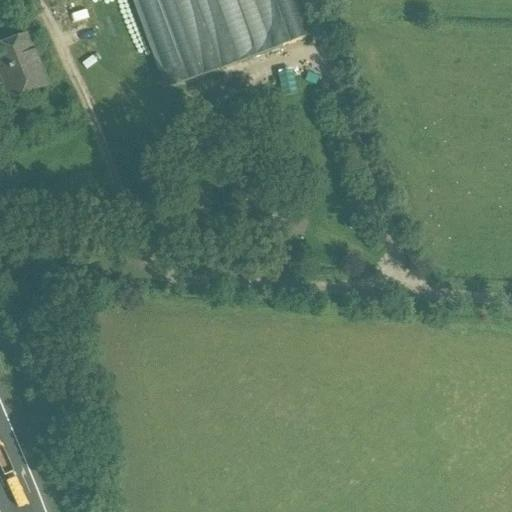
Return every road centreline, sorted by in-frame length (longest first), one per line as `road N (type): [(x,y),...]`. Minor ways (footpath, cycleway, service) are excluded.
road 1 (unclassified): [(511,300),(159,276)]
road 2 (track): [(408,293),(304,0)]
road 3 (track): [(37,0),(159,276)]
